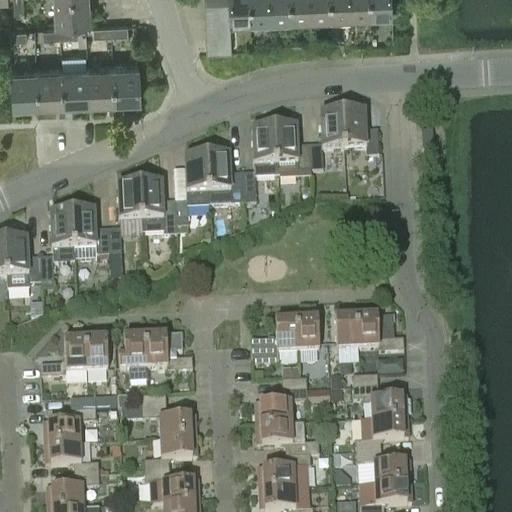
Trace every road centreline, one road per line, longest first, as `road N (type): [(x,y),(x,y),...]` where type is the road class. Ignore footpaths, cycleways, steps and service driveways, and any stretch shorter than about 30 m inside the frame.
road 1 (residential): [(445,511),(435,344),(409,297),(396,77)]
road 2 (residential): [(0,201),(200,109)]
road 3 (residential): [(200,109),(290,85),(396,77)]
road 4 (residential): [(226,511),(218,376),(203,361)]
road 5 (residential): [(11,511),(3,359)]
